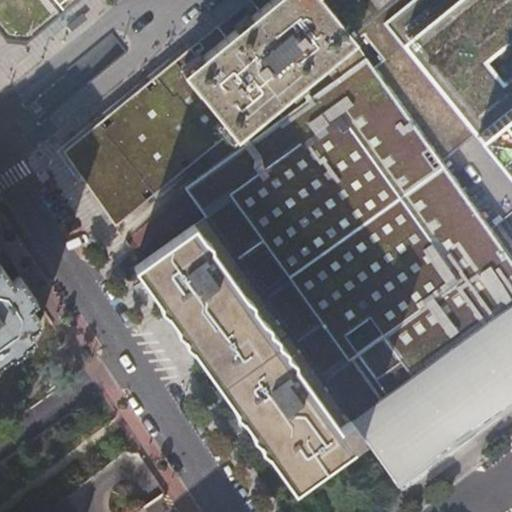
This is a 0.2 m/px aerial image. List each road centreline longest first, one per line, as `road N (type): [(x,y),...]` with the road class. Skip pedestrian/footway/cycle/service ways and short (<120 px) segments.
road 1 (residential): [(0,165),(230,511)]
road 2 (residential): [(0,137),(35,137),(163,34),(192,0)]
road 3 (residential): [(140,0),(0,114)]
